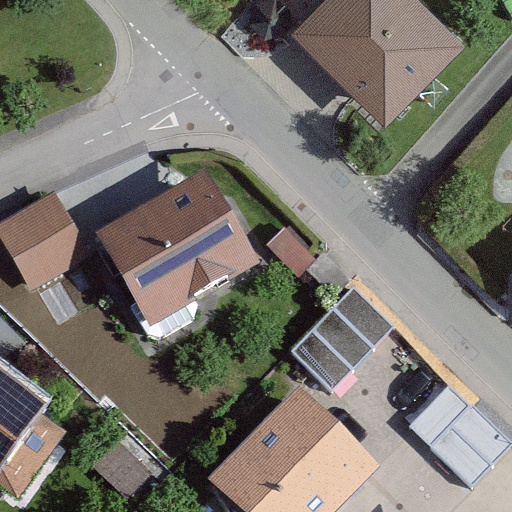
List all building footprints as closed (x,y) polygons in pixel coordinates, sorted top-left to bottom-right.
[(312,0),(285,29),(380,122),(460,40),(419,0),(312,0)] [(95,246),(151,337),(254,274),(198,183),(95,246)] [(0,231),(0,251),(27,300),(84,268),(49,204),(0,231)] [(295,350),(333,391),(399,331),(360,289),(295,350)] [(0,497),(9,504),(64,426),(0,380),(0,497)] [(472,483),(511,442),(511,439),(453,384),(412,426),(472,483)] [(209,486),(235,511),(337,511),(376,472),(297,395),(209,486)]
